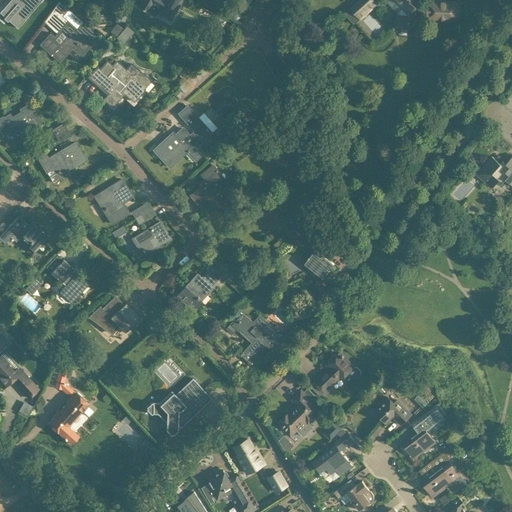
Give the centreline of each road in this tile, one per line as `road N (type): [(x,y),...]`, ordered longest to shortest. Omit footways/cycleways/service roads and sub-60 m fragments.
road 1 (unclassified): [(147,288),(189,249),(193,235),(93,125),(0,42)]
road 2 (unclassified): [(0,155),(147,288)]
road 3 (unclassified): [(253,401),(325,332),(365,243)]
road 4 (unknown): [(124,158),(256,31)]
road 5 (unclassified): [(131,511),(253,401)]
road 6 (unclassified): [(253,401),(220,349),(147,288)]
